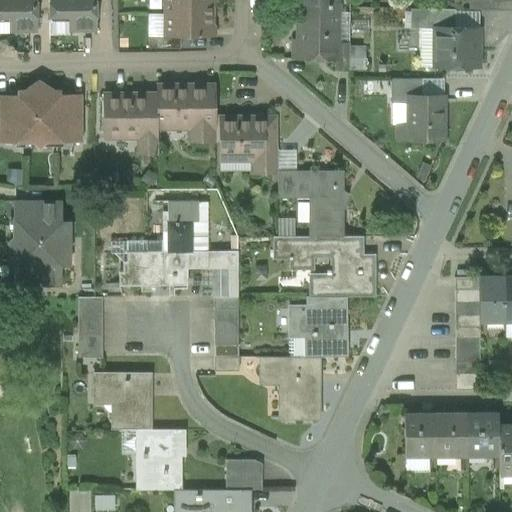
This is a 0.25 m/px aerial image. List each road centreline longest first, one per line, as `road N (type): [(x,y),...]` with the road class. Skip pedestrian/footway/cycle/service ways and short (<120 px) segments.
road 1 (residential): [(321,474),(441,219)]
road 2 (residential): [(0,66),(250,58)]
road 3 (residential): [(250,58),(441,219)]
road 4 (residential): [(321,474),(218,427),(196,407),(180,356),(159,327)]
road 5 (residential): [(441,219),(511,71)]
